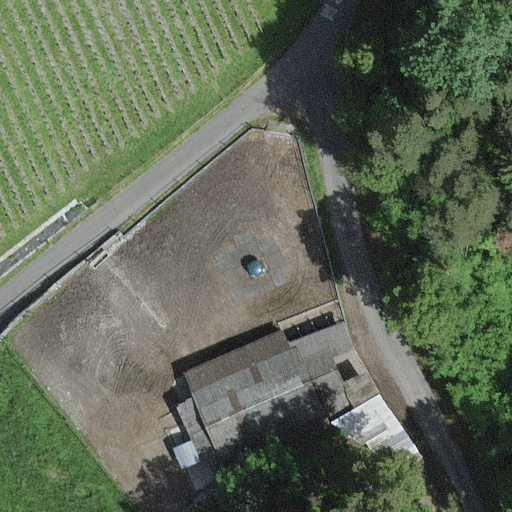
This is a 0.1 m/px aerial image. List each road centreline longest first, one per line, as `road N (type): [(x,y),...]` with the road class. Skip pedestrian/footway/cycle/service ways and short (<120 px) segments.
road 1 (unclassified): [(303,58),(325,96),(364,278),(473,511)]
road 2 (residential): [(0,303),(303,58)]
